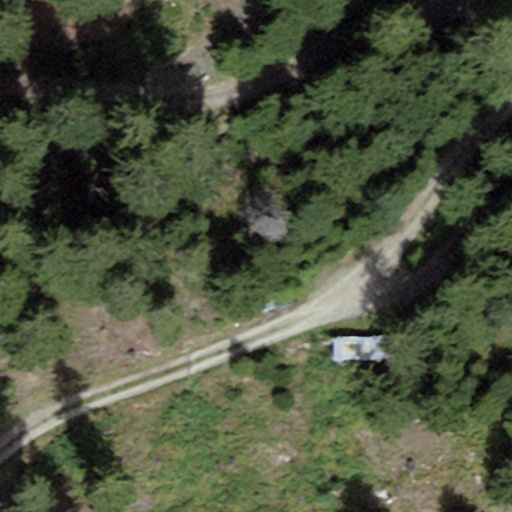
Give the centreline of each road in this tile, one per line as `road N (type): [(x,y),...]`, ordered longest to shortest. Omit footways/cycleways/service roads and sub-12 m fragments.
road 1 (track): [(501,0),(373,32),(228,82),(105,95),(0,91)]
road 2 (track): [(0,481),(89,404),(369,272),(422,226)]
road 3 (track): [(422,226),(461,153),(511,116)]
